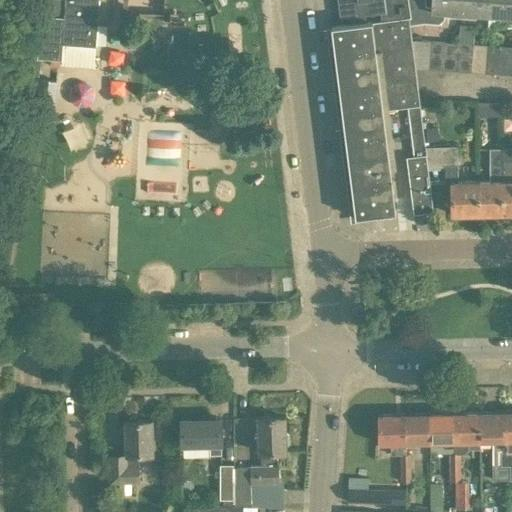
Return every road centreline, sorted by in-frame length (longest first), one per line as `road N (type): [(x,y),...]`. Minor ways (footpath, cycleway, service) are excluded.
road 1 (residential): [(0,354),(331,348)]
road 2 (residential): [(322,254),(289,0)]
road 3 (residential): [(322,254),(511,249)]
road 4 (residential): [(331,348),(511,349)]
road 5 (residential): [(319,511),(331,348)]
